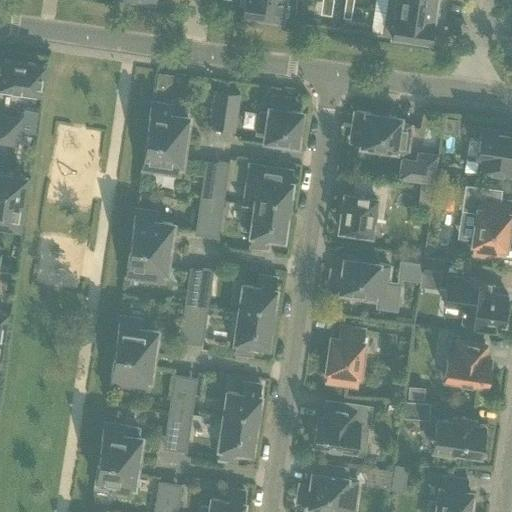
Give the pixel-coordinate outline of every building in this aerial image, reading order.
[(243,0),(241,13),(282,19),(293,21),(296,0),(243,0)] [(333,1),(328,0),(321,0),(320,13),(331,15),(333,1)] [(387,0),(386,12),(433,19),(435,0),(387,0)] [(350,18),(352,6),(344,5),(342,17),(350,18)] [(433,19),(386,12),(382,33),(430,40),(433,19)] [(42,64),(2,59),(0,75),(0,84),(1,84),(0,91),(35,96),(36,90),(38,90),(42,64)] [(227,92),(215,90),(213,106),(225,108),(227,92)] [(239,94),(227,92),(225,108),(237,110),(239,94)] [(296,143),(301,112),(287,110),(289,99),(271,96),(269,113),(259,111),(256,133),(266,134),(265,138),(296,143)] [(151,102),(146,134),(184,140),(188,116),(187,116),(190,100),(171,98),(169,105),(151,102)] [(405,150),(409,124),(397,122),(398,117),(356,111),(351,142),(405,150)] [(0,128),(17,131),(19,118),(0,115),(0,128)] [(456,133),(458,121),(446,119),(444,131),(456,133)] [(0,128),(0,140),(15,143),(17,131),(0,128)] [(511,133),(480,129),(476,155),(485,157),(483,169),(510,173),(511,161),(511,160),(511,133)] [(184,140),(146,134),(141,167),(180,172),(184,140)] [(399,178),(399,179),(433,184),(438,156),(418,153),(417,162),(402,160),(399,178)] [(249,176),(245,204),(255,205),(287,210),(292,171),(274,169),(251,165),(249,176)] [(0,198),(22,201),(26,176),(0,172),(0,198)] [(371,233),(373,214),(381,215),(386,184),(358,180),(356,193),(344,191),(341,209),(340,209),(337,225),(339,226),(338,229),(371,233)] [(214,183),(202,181),(199,197),(211,199),(214,183)] [(214,183),(211,199),(223,200),(226,184),(214,183)] [(420,184),(419,197),(430,198),(432,186),(420,184)] [(211,199),(199,197),(197,213),(209,215),(211,199)] [(0,198),(0,224),(18,227),(22,201),(0,198)] [(511,202),(480,198),(472,252),(497,256),(499,244),(504,245),(511,202)] [(223,200),(211,199),(209,215),(221,216),(223,200)] [(245,204),(241,229),(251,231),(249,243),(267,246),(269,235),(282,237),(287,210),(255,205),(245,204)] [(155,220),(156,212),(135,209),(130,241),(168,247),(172,223),(155,220)] [(168,247),(130,241),(125,273),(164,279),(168,247)] [(400,252),(398,264),(421,268),(423,257),(423,256),(400,252)] [(423,257),(421,268),(419,285),(438,288),(442,260),(423,257)] [(332,268),(330,288),(377,295),(376,307),(396,310),(400,283),(386,281),(389,265),(346,258),(344,270),(332,268)] [(503,324),(508,296),(492,293),(494,281),(447,274),(443,303),(464,306),(462,318),(503,324)] [(243,284),(239,312),(271,317),(276,278),(258,276),(257,286),(243,284)] [(186,288),(184,304),(196,306),(198,289),(186,288)] [(207,307),(210,291),(198,289),(196,306),(207,307)] [(184,304),(181,320),(193,322),(196,306),(184,304)] [(205,323),(207,307),(196,306),(193,322),(205,323)] [(271,317),(239,312),(234,350),(252,353),(253,342),(267,344),(271,317)] [(156,330),(139,327),(140,319),(119,316),(114,348),(153,354),(156,330)] [(364,330),(339,326),(337,338),(332,337),(325,380),(356,384),(364,330)] [(484,345),(457,341),(456,354),(447,353),(443,379),(487,385),(491,359),(483,358),(484,345)] [(153,354),(114,348),(110,380),(148,386),(153,354)] [(241,393),(228,391),(224,419),(255,423),(261,385),(243,383),(241,393)] [(170,395),(168,411),(180,412),(182,396),(170,395)] [(192,414),(194,398),(182,396),(180,412),(192,414)] [(429,419),(430,402),(402,400),(401,417),(429,419)] [(325,419),(316,418),(312,444),(364,452),(370,413),(362,412),(363,406),(342,403),(341,409),(327,407),(325,419)] [(180,412),(168,411),(166,427),(177,428),(180,412)] [(177,428),(189,430),(192,414),(180,412),(177,428)] [(436,418),(432,449),(455,452),(455,449),(481,453),(485,426),(471,424),(472,418),(454,415),(453,421),(436,418)] [(255,423),(224,419),(218,457),(236,460),(237,449),(251,451),(255,423)] [(103,423),(99,455),(137,461),(140,437),(137,436),(139,428),(103,423)] [(95,479),(94,487),(111,490),(132,493),(137,461),(99,455),(95,479)] [(301,483),(298,502),(303,503),(302,510),(312,511),(324,511),(326,506),(352,510),(357,479),(347,478),(348,468),(320,464),(318,473),(314,473),(313,484),(301,483)] [(468,480),(442,477),(438,502),(428,501),(426,511),(468,511),(471,493),(466,492),(468,480)] [(211,507),(201,506),(200,511),(241,511),(245,492),(227,489),(225,500),(212,498),(211,507)] [(154,501),(152,511),(164,511),(166,503),(154,501)] [(177,511),(178,505),(166,503),(164,511),(177,511)]
